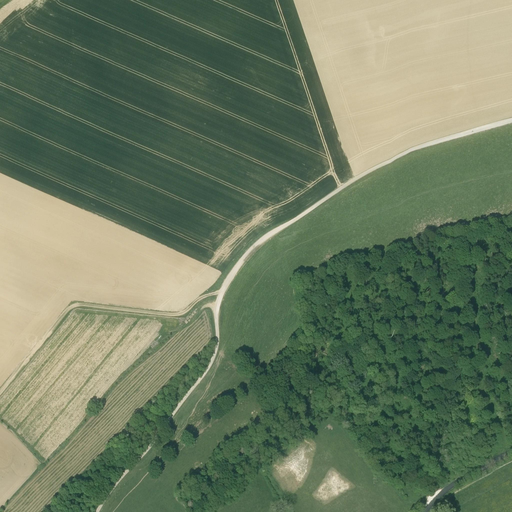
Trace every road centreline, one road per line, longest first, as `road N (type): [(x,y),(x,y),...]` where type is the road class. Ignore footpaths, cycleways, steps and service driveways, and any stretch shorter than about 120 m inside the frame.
road 1 (track): [(94,511),(206,368),(220,293),(248,250),(366,171),(511,122)]
road 2 (unclassified): [(511,442),(451,475),(416,511)]
